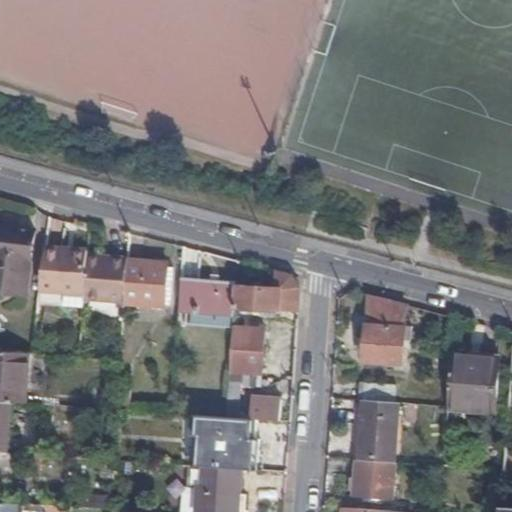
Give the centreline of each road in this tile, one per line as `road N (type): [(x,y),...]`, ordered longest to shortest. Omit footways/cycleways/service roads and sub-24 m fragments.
road 1 (residential): [(0,178),(323,266)]
road 2 (residential): [(303,511),(323,266)]
road 3 (residential): [(323,266),(511,310)]
